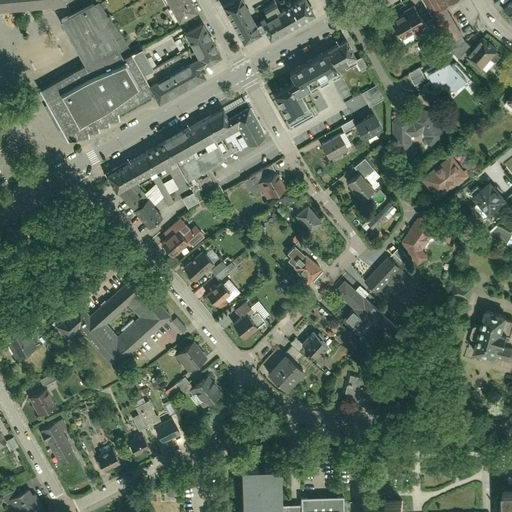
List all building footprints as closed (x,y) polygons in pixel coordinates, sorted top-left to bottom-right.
[(85,63),(122,44),(95,0),(62,19),(85,63)] [(167,0),(179,20),(195,11),(189,0),(167,0)] [(253,24),(240,0),(229,0),(220,5),(240,43),(262,32),(257,22),(253,24)] [(262,32),(266,39),(311,14),(303,0),(298,0),(257,22),(262,32)] [(454,0),(421,0),(439,28),(450,22),(441,8),(454,0)] [(424,23),(416,10),(392,24),(400,37),(424,23)] [(181,33),(189,48),(200,67),(219,57),(200,22),(181,33)] [(469,56),(480,66),(493,52),(482,42),(469,56)] [(144,48),(129,55),(122,44),(85,63),(40,86),(68,137),(85,134),(84,128),(95,127),(96,121),(106,122),(106,116),(117,116),(118,109),(152,90),(144,76),(155,70),(144,48)] [(359,60),(351,46),(292,79),(297,87),(277,98),(291,123),(308,114),(299,98),(341,74),(354,68),(351,64),(359,60)] [(155,70),(144,76),(152,90),(154,100),(203,73),(200,67),(189,48),(155,70)] [(438,69),(455,90),(469,78),(452,57),(438,69)] [(366,111),(365,107),(383,99),(376,84),(345,99),(354,117),(366,111)] [(245,96),(162,142),(174,163),(183,180),(211,164),(266,134),(245,96)] [(408,120),(393,120),(394,145),(409,145),(408,139),(418,138),(424,134),(431,147),(444,140),(428,113),(415,121),(408,125),(408,120)] [(363,137),(381,127),(374,114),(356,124),(363,137)] [(347,146),(339,133),(321,144),(329,157),(347,146)] [(174,163),(162,142),(100,176),(112,197),(116,195),(138,183),(174,163)] [(454,156),(424,178),(439,199),(469,177),(454,156)] [(270,174),(257,181),(267,198),(279,191),(270,174)] [(346,184),(358,199),(371,190),(358,174),(346,184)] [(489,212),(505,198),(490,181),(482,188),(478,184),(470,191),(489,212)] [(138,183),(116,195),(148,228),(165,213),(138,183)] [(185,206),(195,200),(190,192),(181,197),(185,206)] [(281,203),(292,197),(290,193),(279,198),(281,203)] [(389,202),(365,224),(373,232),(396,210),(389,202)] [(306,204),(292,213),(306,232),(319,222),(306,204)] [(417,220),(401,239),(414,259),(437,233),(417,220)] [(511,245),(511,230),(494,222),(489,234),(511,245)] [(177,229),(159,243),(170,256),(187,242),(177,229)] [(284,259),(308,280),(320,267),(304,251),(301,253),(291,244),(284,251),(288,255),(284,259)] [(211,263),(201,251),(181,266),(190,279),(211,263)] [(418,284),(389,255),(364,280),(377,293),(388,281),(405,298),(418,284)] [(217,279),(235,266),(230,261),(225,265),(221,260),(209,269),(217,279)] [(172,317),(137,276),(96,312),(91,306),(75,320),(115,366),(172,317)] [(219,281),(205,293),(214,305),(229,293),(219,281)] [(452,281),(449,295),(469,299),(472,284),(452,281)] [(358,334),(380,310),(349,283),(339,294),(354,307),(342,320),(358,334)] [(242,309),(226,323),(239,338),(255,324),(242,309)] [(504,318),(482,311),(478,325),(473,324),(468,337),(474,339),(470,351),(490,357),(495,342),(503,345),(506,334),(500,332),(504,318)] [(169,322),(180,333),(186,327),(175,315),(169,322)] [(327,344),(317,332),(304,344),(314,355),(327,344)] [(9,340),(17,355),(27,350),(19,335),(9,340)] [(202,358),(190,343),(178,354),(190,369),(202,358)] [(299,369),(284,354),(266,372),(281,387),(299,369)] [(52,372),(38,379),(42,385),(55,378),(52,372)] [(349,375),(346,397),(371,400),(375,379),(349,375)] [(183,376),(173,383),(178,389),(188,382),(183,376)] [(191,386),(207,406),(220,395),(204,376),(191,386)] [(41,388),(28,395),(39,416),(53,409),(41,388)] [(179,432),(172,417),(162,422),(158,414),(156,415),(148,400),(136,407),(146,426),(151,424),(153,428),(156,426),(163,440),(179,432)] [(56,421),(39,429),(57,463),(73,455),(56,421)] [(150,446),(144,435),(129,441),(135,453),(150,446)] [(12,437),(5,439),(9,449),(16,446),(12,437)] [(118,461),(111,448),(95,456),(102,469),(118,461)] [(511,511),(511,486),(498,487),(498,511),(402,511),(402,497),(360,498),(360,511),(342,511),(342,509),(299,510),(299,511),(279,511),(279,465),(240,465),(241,511),(511,511)] [(179,494),(178,481),(167,482),(167,495),(179,494)] [(10,496),(18,511),(38,511),(39,511),(25,487),(10,496)]
